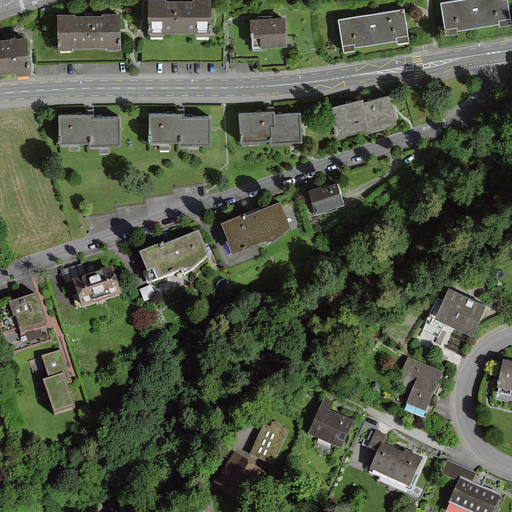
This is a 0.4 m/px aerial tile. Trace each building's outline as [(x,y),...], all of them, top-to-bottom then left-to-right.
[(147,0),(148,37),(213,35),(212,0),(147,0)] [(511,0),(455,0),(449,1),(455,32),(511,20),(511,0)] [(345,18),(350,50),(419,41),(415,9),(388,13),(345,18)] [(62,14),(62,49),(122,48),(121,14),(62,14)] [(286,52),(286,17),(248,17),(248,52),(286,52)] [(0,43),(0,74),(34,70),(30,40),(0,43)] [(390,95),(331,109),(339,141),(398,127),(390,95)] [(305,112),(239,113),(239,142),(305,141),(305,112)] [(213,113),(148,114),(148,147),(213,147),(213,113)] [(60,117),(60,142),(120,141),(120,116),(60,117)] [(311,192),(319,216),(347,207),(339,182),(326,187),(311,192)] [(222,225),(234,256),(296,232),(285,202),(255,213),(222,225)] [(139,259),(150,287),(212,263),(201,235),(177,244),(139,259)] [(70,282),(81,313),(121,300),(110,269),(89,276),(70,282)] [(450,287),(435,318),(471,335),(485,303),(450,287)] [(0,300),(0,342),(38,331),(26,292),(7,298),(0,300)] [(61,350),(42,356),(49,378),(43,380),(54,415),(75,409),(67,383),(72,382),(61,350)] [(511,359),(502,357),(495,392),(511,394),(511,359)] [(388,412),(425,424),(441,375),(403,364),(388,412)] [(318,398),(302,435),(342,452),(358,415),(318,398)] [(269,423),(254,454),(274,464),(289,433),(269,423)] [(377,437),(363,470),(410,491),(424,458),(377,437)] [(233,458),(213,488),(244,508),(264,478),(233,458)] [(462,478),(446,511),(497,511),(504,496),(462,478)]
